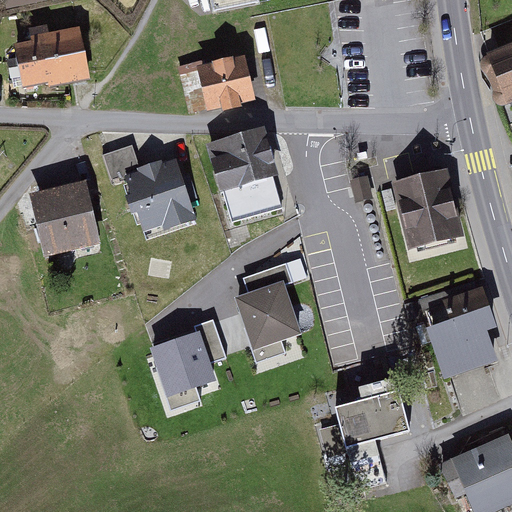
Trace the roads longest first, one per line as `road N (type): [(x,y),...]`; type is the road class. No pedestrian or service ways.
road 1 (residential): [(466,117),(393,125),(0,115)]
road 2 (secondary): [(511,277),(466,117)]
